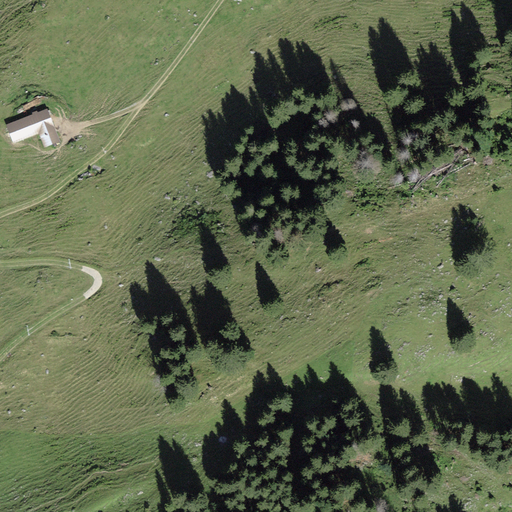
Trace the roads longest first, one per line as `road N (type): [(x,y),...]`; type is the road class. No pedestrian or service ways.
road 1 (track): [(0,358),(97,280),(88,268),(0,264)]
road 2 (track): [(0,213),(41,199),(102,153),(141,103)]
road 3 (track): [(141,103),(220,0)]
